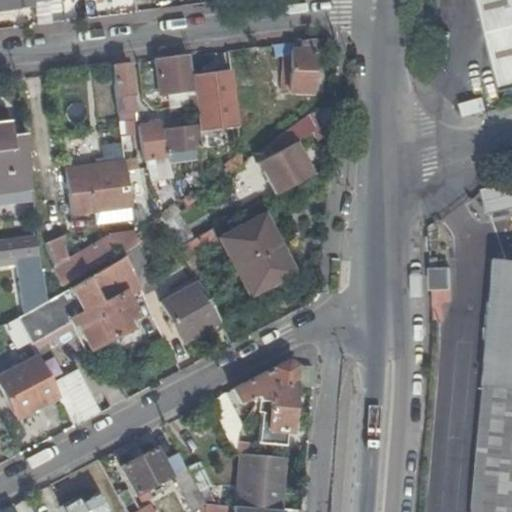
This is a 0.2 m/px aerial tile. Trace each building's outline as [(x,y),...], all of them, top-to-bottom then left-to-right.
[(17,0),(0,0),(0,8),(19,6),(17,0)] [(511,80),(511,0),(484,0),(502,83),(511,80)] [(312,93),(315,40),(277,45),(276,56),(286,57),(284,89),(292,89),(292,92),(312,93)] [(192,76),(189,56),(139,62),(144,97),(168,94),(170,108),(189,106),(189,107),(196,107),(195,98),(192,76)] [(134,96),(130,63),(113,66),(117,98),(134,96)] [(216,73),(192,76),(195,98),(203,98),(206,125),(222,123),(216,73)] [(474,102),(497,92),(493,82),(469,91),(474,102)] [(136,112),(134,96),(117,98),(119,113),(134,112),(136,112)] [(135,121),(134,112),(119,113),(120,123),(135,121)] [(279,195),(312,178),(294,145),(315,134),(307,120),(258,156),(267,173),(273,184),(279,195)] [(0,191),(32,188),(25,128),(11,130),(10,121),(0,122),(0,191)] [(166,154),(201,149),(199,127),(163,131),(162,124),(141,127),(144,154),(148,170),(151,170),(154,180),(174,179),(166,154)] [(138,161),(125,162),(127,173),(140,171),(138,161)] [(70,216),(99,212),(131,209),(127,173),(125,162),(64,169),(70,216)] [(261,190),(256,179),(252,171),(232,181),(246,210),(266,199),(261,190)] [(273,184),(267,173),(256,179),(261,190),(273,184)] [(511,201),(511,180),(490,186),(494,205),(511,201)] [(160,218),(165,225),(166,225),(181,213),(175,206),(159,218),(160,218)] [(101,224),(132,220),(131,209),(99,212),(101,224)] [(292,274),(263,217),(219,240),(249,296),(292,274)] [(135,238),(136,248),(138,246),(165,225),(160,218),(134,238),(135,238)] [(44,271),(44,273),(48,294),(63,286),(118,254),(121,258),(124,257),(136,248),(135,238),(134,238),(134,231),(109,235),(69,258),(63,248),(59,235),(45,243),(57,265),(52,268),(51,267),(44,271)] [(211,231),(179,248),(185,259),(216,243),(211,231)] [(18,258),(25,316),(48,303),(44,273),(40,274),(36,238),(0,243),(0,254),(1,260),(18,258)] [(140,287),(154,280),(154,277),(138,246),(136,248),(124,257),(140,287)] [(128,296),(141,290),(140,287),(124,257),(121,258),(70,289),(84,313),(74,319),(90,350),(131,329),(128,322),(138,317),(128,296)] [(434,266),(436,317),(443,316),(443,286),(452,285),(451,266),(434,266)] [(141,290),(144,295),(158,288),(154,280),(140,287),(141,290)] [(183,342),(219,323),(198,284),(161,303),(183,342)] [(511,511),(511,286),(503,384),(493,383),(484,490),(482,511),(511,511)] [(31,343),(71,320),(74,319),(84,313),(70,289),(48,303),(25,316),(18,320),(31,343)] [(37,356),(78,333),(71,320),(31,343),(37,356)] [(15,343),(26,337),(19,323),(8,328),(15,343)] [(17,417),(58,396),(57,394),(37,356),(0,375),(0,387),(15,417),(17,417)] [(313,388),(314,368),(297,367),(290,360),(233,390),(241,404),(253,398),(257,398),(260,399),(260,402),(265,402),(262,443),(287,445),(289,431),(292,431),(296,386),(313,388)] [(60,400),(74,427),(97,415),(79,382),(57,394),(58,396),(60,400)] [(17,417),(19,421),(60,400),(58,396),(17,417)] [(170,477),(156,449),(121,467),(136,495),(170,477)] [(283,510),(288,457),(240,454),(236,507),(259,508),(283,510)] [(200,494),(186,468),(173,473),(187,500),(200,494)] [(482,511),(484,490),(474,489),(471,511),(482,511)] [(109,511),(99,494),(81,503),(79,498),(62,508),(63,511),(109,511)] [(136,502),(123,508),(125,511),(137,511),(140,510),(136,502)]
